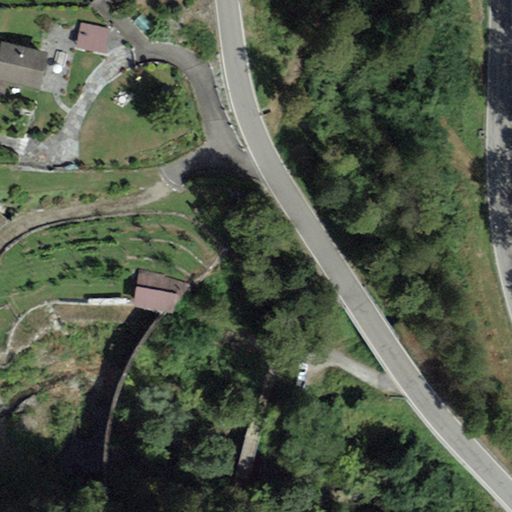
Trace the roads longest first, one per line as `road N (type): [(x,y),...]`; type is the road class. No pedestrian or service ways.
road 1 (tertiary): [(511,494),(446,429),(275,176),(255,140),(225,0)]
road 2 (track): [(410,377),(367,379),(324,358),(283,361),(272,372),(239,478),(248,511)]
road 3 (tertiary): [(500,0),(498,193),(511,273)]
road 4 (track): [(0,242),(36,220),(150,196),(169,179)]
road 5 (track): [(169,179),(0,178)]
